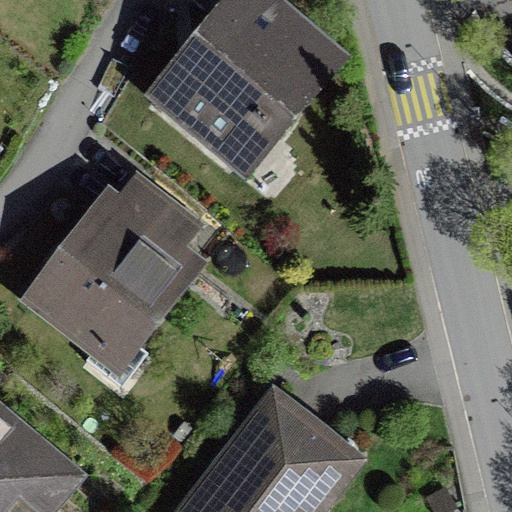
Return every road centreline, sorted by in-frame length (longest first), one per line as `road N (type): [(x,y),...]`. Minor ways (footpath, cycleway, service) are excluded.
road 1 (tertiary): [(396,0),(511,472)]
road 2 (residential): [(148,0),(60,168),(0,230)]
